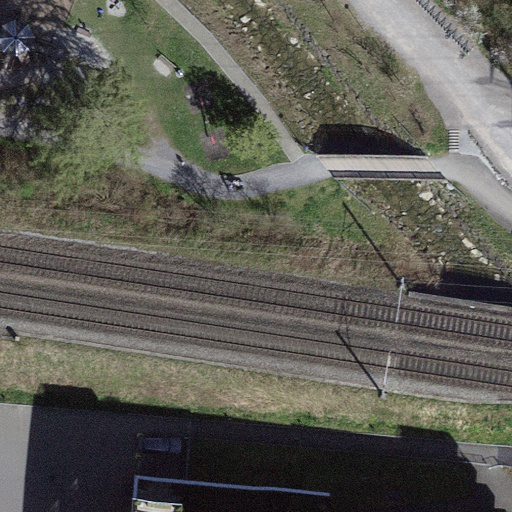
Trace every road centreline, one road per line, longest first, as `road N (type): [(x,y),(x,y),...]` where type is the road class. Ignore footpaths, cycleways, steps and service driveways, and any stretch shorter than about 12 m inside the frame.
road 1 (track): [(511,204),(455,171),(323,167),(223,186),(0,128)]
road 2 (track): [(511,153),(374,0)]
